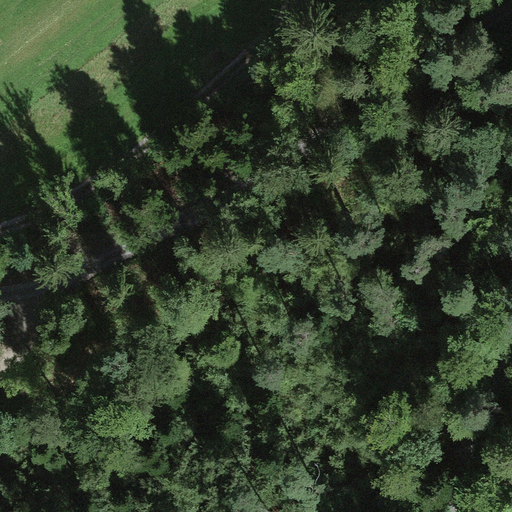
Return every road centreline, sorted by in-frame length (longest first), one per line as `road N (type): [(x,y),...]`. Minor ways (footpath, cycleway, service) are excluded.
road 1 (track): [(33,299),(406,108),(511,12)]
road 2 (track): [(511,360),(470,472),(466,511)]
